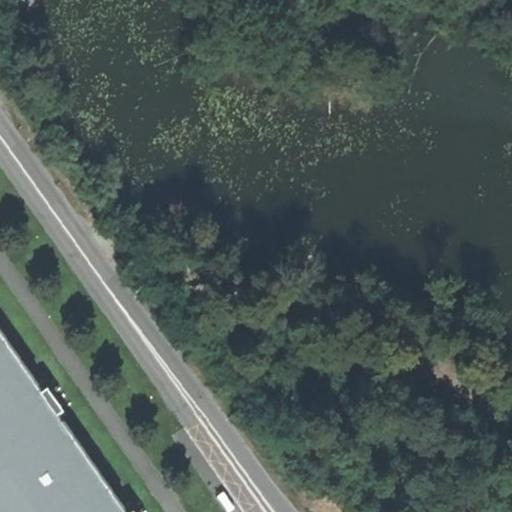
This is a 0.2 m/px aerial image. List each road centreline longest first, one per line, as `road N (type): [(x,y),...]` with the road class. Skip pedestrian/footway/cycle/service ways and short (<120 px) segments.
road 1 (secondary): [(144,340),(0,129)]
road 2 (secondary): [(286,511),(144,340)]
road 3 (secondary): [(144,340),(256,511)]
